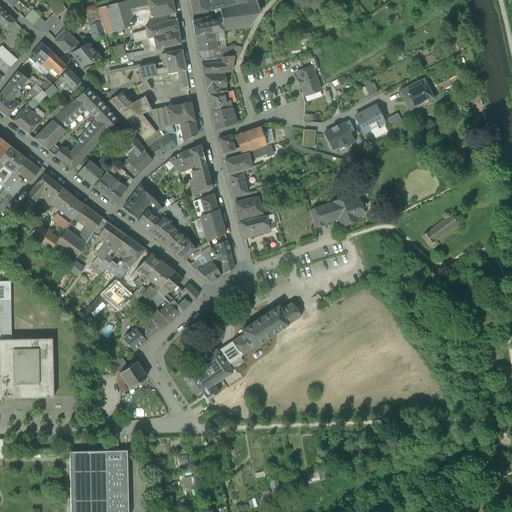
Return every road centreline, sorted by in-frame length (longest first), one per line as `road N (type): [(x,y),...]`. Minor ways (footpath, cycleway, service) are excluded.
road 1 (residential): [(377,101),(318,128),(280,117),(206,138)]
road 2 (residential): [(211,293),(243,273),(206,138)]
road 3 (residential): [(40,38),(157,162)]
road 4 (residential): [(175,425),(145,355),(211,293)]
road 5 (residential): [(0,122),(112,215)]
road 6 (residential): [(206,138),(178,0)]
road 7 (residential): [(112,215),(211,293)]
